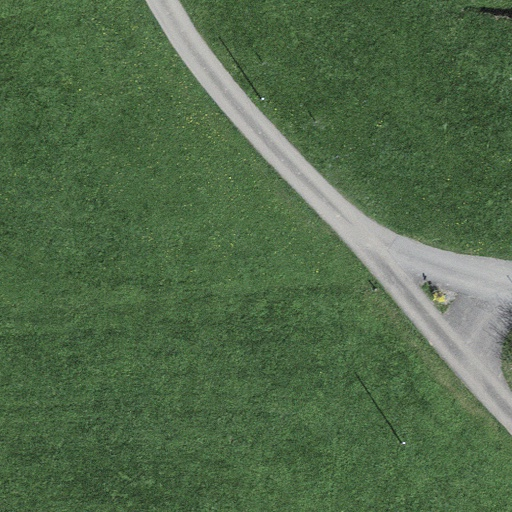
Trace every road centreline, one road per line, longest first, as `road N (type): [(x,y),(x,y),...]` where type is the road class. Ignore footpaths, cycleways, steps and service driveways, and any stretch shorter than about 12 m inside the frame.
road 1 (unclassified): [(163,0),(335,215)]
road 2 (unclassified): [(335,215),(511,405)]
road 3 (unclassified): [(335,215),(444,272),(511,290)]
